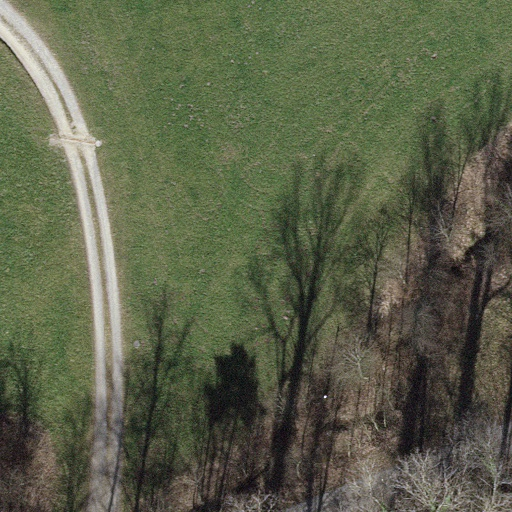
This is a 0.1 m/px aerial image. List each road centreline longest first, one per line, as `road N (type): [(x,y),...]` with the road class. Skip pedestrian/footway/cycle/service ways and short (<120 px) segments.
road 1 (track): [(108,511),(112,357),(95,202),(77,127),(51,72),(0,11)]
road 2 (track): [(315,511),(511,436)]
